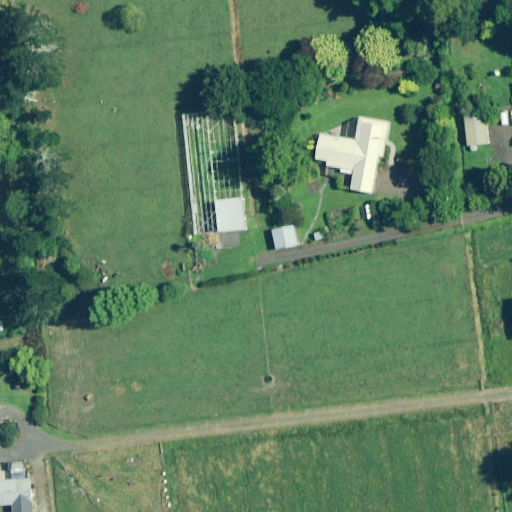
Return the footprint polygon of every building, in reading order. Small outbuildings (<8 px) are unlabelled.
[(247,230),(235,111),(185,116),(197,235),(247,230)] [(490,144),(486,112),(464,116),(468,147),(490,144)] [(390,122),(360,117),(357,140),(321,134),(316,164),(355,170),(352,190),(374,193),(380,157),(384,157),(390,122)] [(300,245),(295,225),(274,230),(278,249),(300,245)] [(35,511),(33,478),(0,480),(0,505),(15,505),(15,511),(35,511)]
